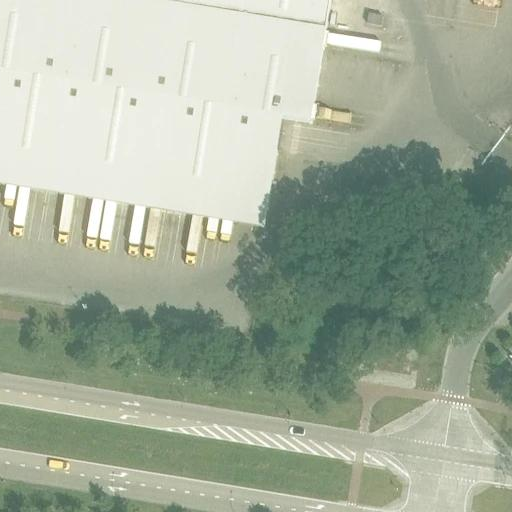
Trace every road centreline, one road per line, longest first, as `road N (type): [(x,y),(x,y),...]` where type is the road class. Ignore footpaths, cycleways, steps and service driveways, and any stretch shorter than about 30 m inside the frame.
road 1 (secondary): [(444,454),(0,382)]
road 2 (secondary): [(0,471),(252,511)]
road 3 (unclassified): [(444,454),(467,336),(511,280)]
